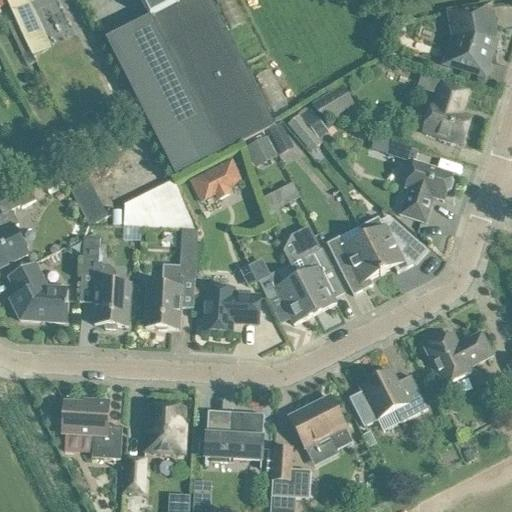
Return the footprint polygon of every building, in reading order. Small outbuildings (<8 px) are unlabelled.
[(0,0),(0,8),(8,5),(6,0),(0,0)] [(275,127),(209,0),(139,0),(150,20),(220,155),(275,127)] [(484,77),(489,60),(487,52),(492,51),(491,44),(495,43),(492,29),(476,31),(473,15),(452,19),(455,41),(453,48),(459,50),(459,49),(463,50),(457,69),(484,77)] [(150,20),(106,43),(175,178),(220,155),(150,20)] [(433,107),(424,134),(462,146),(471,120),(458,115),(460,109),(462,110),(467,93),(443,85),(436,108),(433,107)] [(331,95),(311,107),(318,119),(330,122),(343,114),(354,108),(342,88),(331,95)] [(233,158),(190,180),(202,203),(216,195),(218,200),(232,193),(230,188),(244,180),(233,158)] [(408,192),(400,217),(426,226),(434,200),(444,203),(447,193),(451,191),(454,183),(452,179),(452,177),(414,164),(406,191),(408,192)] [(294,185),(285,190),(292,204),(301,200),(294,185)] [(22,210),(36,203),(30,190),(15,197),(22,210)] [(26,253),(27,250),(27,246),(25,243),(23,240),(19,239),(14,229),(19,227),(11,212),(0,217),(0,270),(28,257),(26,253)] [(379,219),(359,229),(364,239),(383,276),(385,275),(384,274),(394,269),(397,275),(417,265),(428,253),(389,218),(381,223),(379,219)] [(333,272),(322,251),(321,251),(310,230),(292,239),(301,255),(288,262),(297,279),(315,317),(337,306),(322,277),(333,272)] [(193,311),(198,233),(182,232),(180,269),(169,268),(163,273),(163,288),(148,288),(145,330),(155,330),(157,332),(160,333),(163,333),(166,332),(169,331),(178,332),(180,310),(193,311)] [(380,277),(383,276),(364,239),(346,249),(341,238),(327,245),(353,297),(373,287),(370,281),(380,276),(380,277)] [(128,329),(130,287),(115,286),(116,274),(110,267),(99,267),(100,241),(84,240),(82,276),(81,276),(79,304),(96,305),(95,327),(106,327),(109,330),(113,330),(116,328),(128,329)] [(47,289),(35,265),(8,279),(17,297),(9,301),(20,323),(67,325),(69,306),(67,306),(67,290),(47,289)] [(258,283),(252,271),(250,267),(241,272),(250,288),(259,284),(258,283)] [(258,267),(252,271),(258,283),(265,280),(258,267)] [(315,317),(297,279),(284,286),(277,273),(265,280),(258,283),(259,284),(269,304),(280,299),(294,327),(315,317)] [(259,327),(260,298),(234,297),(235,292),(207,290),(204,333),(232,335),(233,323),(241,323),(241,326),(259,327)] [(470,369),(493,358),(482,335),(464,344),(465,347),(460,349),(453,336),(425,351),(432,366),(430,367),(435,377),(438,376),(444,389),(473,374),(470,369)] [(428,411),(411,378),(398,385),(392,374),(384,378),(381,373),(372,378),(370,383),(371,385),(360,391),(382,434),(428,411)] [(330,399),(289,420),(305,451),(315,470),(340,457),(337,453),(353,445),(346,430),(330,399)] [(121,462),(122,429),(108,428),(109,404),(92,403),(92,407),(64,405),(62,435),(93,437),(92,460),(121,462)] [(184,456),(186,428),(183,428),(184,412),(150,410),(149,426),(147,426),(145,454),(184,456)] [(208,413),(205,468),(206,468),(206,460),(261,463),(260,471),(261,471),(264,417),(263,417),(238,415),(238,420),(232,419),(232,415),(208,413)] [(290,482),(292,451),(275,450),(272,499),(309,501),(310,480),(294,479),(294,482),(290,482)] [(143,494),(145,462),(128,461),(126,493),(143,494)] [(212,486),(194,485),(193,502),(211,503),(212,486)] [(189,511),(190,499),(169,498),(168,511),(189,511)]
